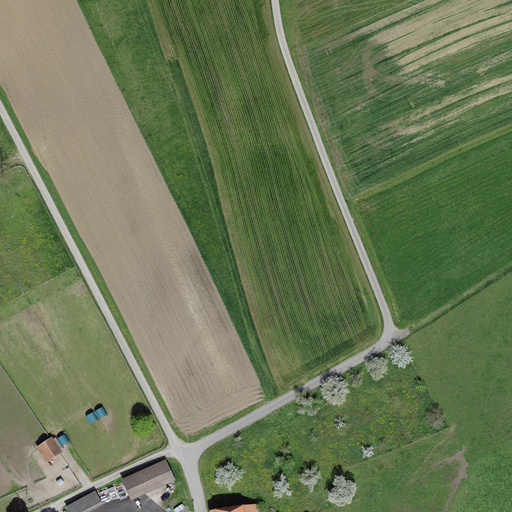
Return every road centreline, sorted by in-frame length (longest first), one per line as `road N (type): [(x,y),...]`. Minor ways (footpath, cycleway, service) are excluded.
road 1 (track): [(275,0),(383,303),(378,348),(210,442),(41,511)]
road 2 (unclassified): [(0,111),(138,377)]
road 3 (residential): [(138,377),(182,453),(197,511)]
